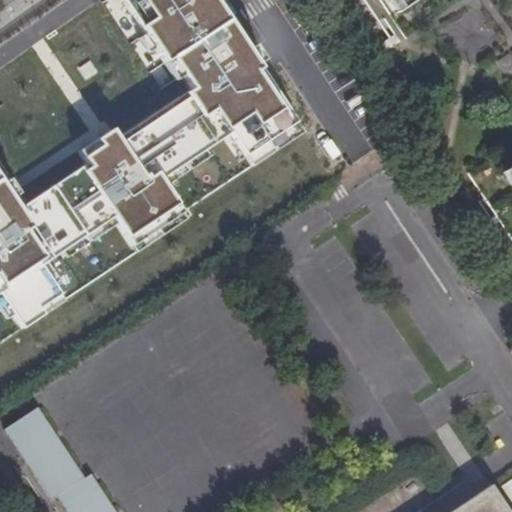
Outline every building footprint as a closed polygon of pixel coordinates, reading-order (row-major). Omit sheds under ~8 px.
[(0,303),(15,327),(56,301),(32,263),(106,216),(125,245),(176,213),(154,180),(224,135),(246,169),(269,154),(298,136),(292,125),(211,0),(121,0),(127,8),(162,64),(173,80),(179,76),(189,91),(114,138),(109,129),(91,140),(75,150),(83,163),(14,207),(0,185),(0,303)] [(511,0),(395,0),(403,11),(419,0),(511,0),(511,170),(511,171),(511,0)] [(38,407),(5,429),(51,498),(56,494),(67,511),(116,511),(90,471),(83,476),(38,407)] [(511,475),(496,485),(511,509),(511,475)] [(511,511),(511,509),(496,485),(453,511),(511,511)]
